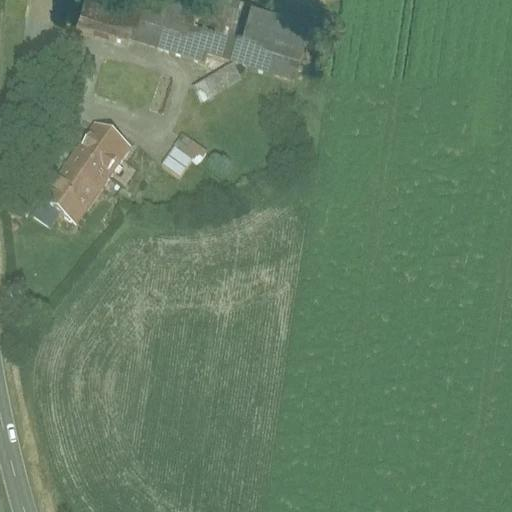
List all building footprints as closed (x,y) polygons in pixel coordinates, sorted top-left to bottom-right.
[(137,39),(147,4),(133,0),(84,0),(79,22),(137,39)] [(137,39),(233,67),(252,5),(234,0),(148,0),(147,4),(137,39)] [(311,23),(252,5),(233,67),(293,85),(311,23)] [(231,70),(194,92),(203,106),(239,85),(231,70)] [(75,119),(51,105),(39,126),(63,139),(75,119)] [(129,153),(95,130),(43,203),(77,226),(129,153)] [(203,155),(184,140),(175,153),(194,167),(203,155)] [(194,167),(175,153),(163,169),(182,183),(194,167)]
